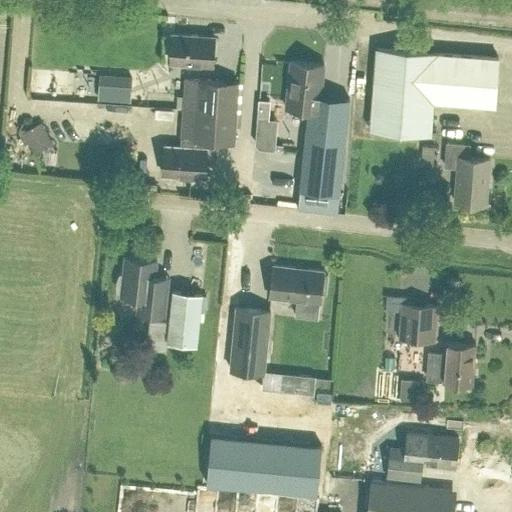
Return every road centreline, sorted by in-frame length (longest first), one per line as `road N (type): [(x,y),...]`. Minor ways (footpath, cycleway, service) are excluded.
road 1 (residential): [(511,242),(0,180)]
road 2 (track): [(377,0),(511,14)]
